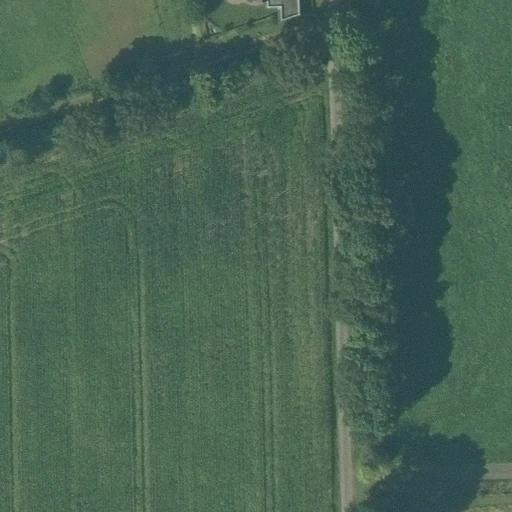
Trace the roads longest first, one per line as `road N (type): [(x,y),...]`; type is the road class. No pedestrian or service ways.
road 1 (unclassified): [(339,0),(350,511)]
road 2 (track): [(340,14),(0,128)]
